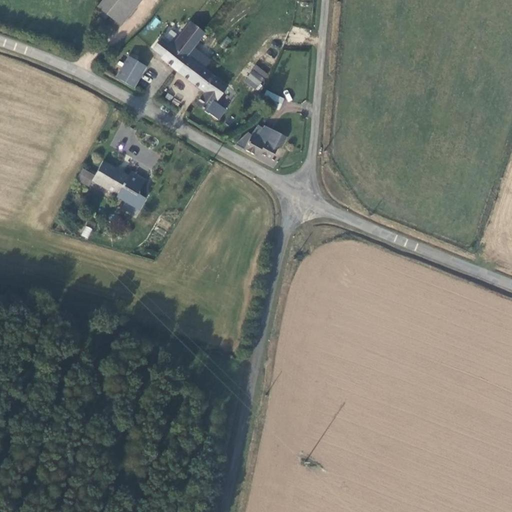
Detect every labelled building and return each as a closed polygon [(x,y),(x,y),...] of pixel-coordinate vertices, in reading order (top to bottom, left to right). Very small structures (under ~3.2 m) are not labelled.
[(101,0),(90,15),(109,29),(130,0),(101,0)] [(199,39),(183,26),(167,49),(164,50),(155,44),(149,53),(157,60),(156,62),(201,95),(192,109),(202,116),(222,90),(183,61),(199,39)] [(129,63),(120,57),(118,61),(112,71),(117,73),(111,84),(115,86),(128,94),(134,83),(140,73),(127,66),(129,63)] [(259,84),(248,74),(240,84),(251,93),(259,84)] [(279,110),(283,97),(265,91),(261,104),(279,110)] [(254,130),(248,140),(244,138),(230,148),(253,161),(256,157),(263,162),(270,153),(275,153),(282,141),(261,130),(259,133),(254,130)] [(129,181),(104,167),(96,181),(84,174),(76,187),(87,194),(91,187),(117,202),(117,203),(124,207),(126,205),(132,208),(146,185),(132,177),(129,181)] [(85,225),(81,236),(88,239),(92,228),(85,225)]
